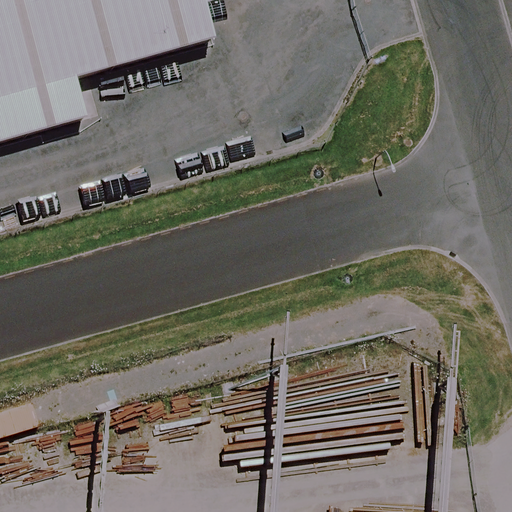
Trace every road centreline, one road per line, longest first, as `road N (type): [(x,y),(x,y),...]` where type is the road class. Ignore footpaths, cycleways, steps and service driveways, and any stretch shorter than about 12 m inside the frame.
road 1 (unclassified): [(511,176),(0,319)]
road 2 (unclassified): [(462,0),(511,174)]
